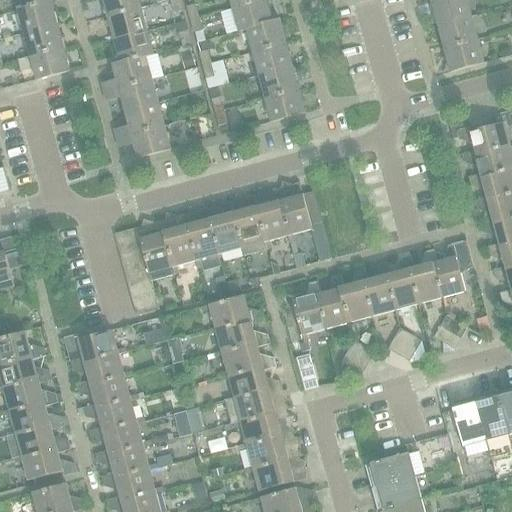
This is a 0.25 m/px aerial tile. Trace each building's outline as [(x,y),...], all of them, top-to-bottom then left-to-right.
[(50,0),(14,0),(18,10),(51,1),(50,0)] [(103,0),(108,17),(141,8),(139,0),(103,0)] [(179,0),(170,0),(174,12),(183,10),(179,0)] [(230,0),(233,8),(262,0),(230,0)] [(266,0),(262,0),(233,8),(239,31),(247,29),(272,22),(272,21),(266,0)] [(467,0),(438,0),(432,2),(438,25),(471,16),(467,0)] [(51,1),(18,10),(24,34),(58,24),(51,1)] [(187,6),(190,19),(199,17),(196,4),(187,6)] [(141,8),(108,17),(114,40),(147,31),(141,8)] [(471,16),(438,25),(444,48),(478,39),(471,16)] [(199,17),(190,19),(194,32),(203,30),(199,17)] [(247,29),(253,52),(286,43),(280,19),(272,21),(272,22),(247,29)] [(58,24),(24,34),(30,57),(64,48),(58,24)] [(183,46),(192,43),(188,30),(179,33),(183,46)] [(112,65),(113,65),(153,54),(147,31),(114,40),(120,63),(112,65)] [(478,39),(444,48),(451,72),(484,63),(478,39)] [(286,43),(253,52),(259,75),(292,66),(286,43)] [(64,48),(30,57),(37,80),(70,71),(64,48)] [(199,53),(203,65),(212,63),(208,50),(199,53)] [(102,84),(104,92),(152,79),(146,57),(154,54),(153,54),(113,65),(117,80),(102,84)] [(212,63),(203,65),(206,78),(215,76),(212,63)] [(292,66),(259,75),(265,98),(299,89),(292,66)] [(152,79),(104,92),(106,101),(121,97),(125,111),(158,102),(152,79)] [(299,89),(265,98),(272,122),(305,114),(299,89)] [(212,99),(215,112),(224,110),(221,97),(212,99)] [(114,130),(116,139),(164,126),(158,102),(125,111),(129,126),(114,130)] [(224,110),(215,112),(219,125),(228,123),(224,110)] [(462,154),(462,155),(475,151),(476,156),(511,147),(505,124),(471,132),(470,128),(464,129),(456,131),(459,140),(473,144),(475,151),(462,154)] [(164,126),(116,139),(119,147),(134,143),(138,158),(171,149),(164,126)] [(475,151),(462,155),(465,164),(479,167),(481,174),(469,177),(469,178),(481,175),(482,180),(511,171),(511,151),(511,147),(476,156),(475,151)] [(481,175),(469,178),(471,187),(484,192),(486,198),(474,201),(474,202),(486,198),(488,203),(511,196),(511,171),(482,180),(481,175)] [(291,197),(280,200),(288,235),(288,236),(290,243),(294,242),(292,234),(312,229),(311,225),(322,222),(314,192),(303,195),(299,182),(295,184),(291,197)] [(268,204),(256,207),(265,242),(267,250),(271,248),(269,241),(288,236),(288,235),(280,200),(276,189),(272,190),(268,204)] [(245,211),(233,214),(242,248),(241,248),(244,256),(248,255),(246,247),(265,242),(256,207),(253,195),(249,196),(245,211)] [(486,198),(474,202),(476,211),(491,215),(492,221),(480,224),(480,225),(493,221),(494,226),(511,221),(511,196),(488,203),(486,198)] [(222,217),(210,220),(219,254),(218,254),(220,262),(225,261),(223,253),(241,248),(242,248),(233,214),(230,202),(226,203),(222,217)] [(198,223),(187,226),(196,261),(195,261),(197,269),(202,267),(199,260),(218,254),(219,254),(210,220),(207,208),(203,209),(198,223)] [(175,230),(164,233),(172,267),(174,275),(179,274),(176,266),(195,261),(196,261),(187,226),(184,214),(179,216),(175,230)] [(141,239),(138,228),(137,228),(141,239),(140,239),(143,249),(145,259),(148,269),(151,279),(151,281),(156,280),(153,272),(172,267),(164,233),(160,220),(156,222),(152,236),(141,239)] [(493,221),(480,225),(483,233),(497,238),(499,244),(486,248),(487,248),(499,245),(500,249),(511,246),(511,221),(494,226),(493,221)] [(137,228),(114,235),(117,245),(140,239),(141,239),(137,228)] [(0,291),(15,287),(10,270),(24,266),(16,236),(0,240),(0,291)] [(140,239),(117,245),(120,255),(143,249),(140,239)] [(467,241),(457,243),(448,246),(444,260),(437,262),(434,249),(434,250),(437,262),(432,263),(441,298),(465,291),(459,272),(474,268),(467,241)] [(499,245),(487,248),(489,257),(503,261),(505,268),(493,271),(505,268),(506,273),(511,271),(511,246),(500,249),(499,245)] [(143,249),(120,255),(122,265),(145,259),(143,249)] [(411,256),(410,256),(414,268),(409,269),(418,304),(441,298),(432,263),(437,262),(434,250),(425,252),(421,266),(414,268),(411,256)] [(388,262),(391,274),(386,276),(395,310),(418,304),(409,269),(414,268),(410,256),(402,258),(398,273),(391,274),(388,262)] [(145,259),(122,265),(125,275),(148,269),(145,259)] [(365,268),(364,268),(368,281),(363,282),(371,316),(395,310),(386,276),(391,274),(388,262),(379,264),(375,279),(368,281),(365,268)] [(341,275),(344,287),(340,288),(348,323),(371,316),(363,282),(368,281),(364,268),(355,271),(352,285),(345,287),(341,275)] [(505,268),(493,271),(495,280),(509,284),(511,291),(499,294),(511,291),(511,294),(511,271),(506,273),(505,268)] [(148,269),(125,275),(128,285),(151,279),(148,269)] [(318,281),(317,281),(321,293),(316,294),(325,329),(348,323),(340,288),(344,287),(341,275),(332,277),(328,291),(321,293),(318,281)] [(151,279),(128,285),(130,295),(153,288),(151,281),(151,279)] [(321,293),(317,281),(309,283),(305,297),(292,300),(304,343),(308,341),(306,334),(325,329),(316,294),(321,293)] [(153,288),(130,295),(133,305),(156,298),(153,288)] [(511,294),(511,291),(499,294),(501,303),(511,306),(511,294)] [(208,330),(250,319),(252,324),(264,321),(262,311),(248,308),(244,295),(202,307),(203,311),(211,309),(216,328),(208,330)] [(156,298),(133,305),(136,316),(159,309),(156,298)] [(446,315),(440,326),(461,339),(467,328),(446,315)] [(250,319),(208,330),(209,334),(217,332),(222,351),(214,353),(257,342),(258,347),(270,344),(268,335),(253,331),(252,324),(264,321),(252,324),(250,319)] [(461,339),(440,326),(433,337),(454,349),(461,339)] [(388,349),(399,355),(411,334),(400,328),(388,349)] [(80,351),(81,358),(83,363),(126,351),(125,347),(117,349),(112,330),(78,340),(77,335),(63,339),(66,348),(80,351)] [(0,363),(31,355),(32,360),(45,357),(42,348),(28,344),(25,332),(0,338),(0,363)] [(411,334),(399,355),(410,361),(422,340),(411,334)] [(179,340),(167,343),(173,366),(183,363),(182,357),(183,356),(179,340)] [(354,340),(348,351),(369,363),(376,352),(354,340)] [(257,342),(214,353),(215,358),(223,355),(228,374),(220,376),(220,377),(263,365),(264,370),(276,367),(274,358),(260,354),(258,348),(270,344),(258,347),(257,342)] [(83,363),(81,358),(69,361),(72,371),(86,375),(88,382),(89,386),(132,375),(131,371),(123,373),(118,354),(126,352),(126,351),(83,363)] [(369,363),(348,351),(342,362),(363,374),(369,363)] [(296,358),(305,390),(318,387),(310,354),(296,358)] [(31,355),(0,363),(0,376),(3,386),(0,387),(0,388),(37,378),(39,383),(51,380),(49,371),(34,367),(32,360),(31,355)] [(263,365),(220,377),(222,381),(229,379),(234,397),(226,399),(226,400),(269,389),(270,393),(282,390),(280,381),(266,377),(264,371),(276,367),(264,370),(263,365)] [(89,386),(88,382),(76,385),(78,394),(92,398),(94,405),(95,410),(138,398),(137,394),(130,396),(125,377),(132,375),(89,386)] [(37,378),(0,388),(0,392),(4,391),(9,410),(1,412),(2,413),(44,401),(45,407),(57,403),(55,394),(41,390),(39,383),(37,378)] [(511,387),(497,391),(509,435),(511,433),(511,387)] [(269,389),(226,400),(227,404),(235,402),(240,420),(233,423),(288,408),(286,404),(272,401),(270,394),(283,390),(282,390),(270,393),(269,389)] [(497,391),(475,397),(486,441),(509,435),(497,391)] [(486,441),(475,397),(451,403),(463,447),(486,441)] [(95,410),(94,405),(82,408),(84,418),(98,422),(100,428),(101,433),(145,421),(144,417),(136,419),(131,401),(139,398),(138,398),(95,410)] [(44,401),(2,413),(2,416),(10,414),(15,433),(8,435),(8,436),(50,425),(51,430),(63,427),(61,417),(47,414),(45,407),(44,401)] [(288,408),(233,423),(234,427),(241,425),(247,444),(239,446),(294,432),(293,428),(278,424),(275,412),(288,409),(288,408)] [(101,433),(100,428),(88,431),(91,441),(105,445),(107,452),(108,457),(143,447),(176,438),(172,424),(161,427),(163,437),(142,442),(137,424),(145,422),(145,421),(101,433)] [(50,425),(8,436),(9,440),(16,438),(21,456),(14,458),(14,460),(57,447),(58,452),(69,449),(67,441),(53,437),(51,430),(50,425)] [(294,432),(239,446),(240,450),(248,448),(253,467),(245,469),(245,470),(288,459),(288,458),(300,455),(299,451),(293,449),(285,447),(282,435),(294,432)] [(408,453),(406,445),(384,451),(386,459),(408,453)] [(57,447),(14,460),(15,463),(23,461),(28,480),(62,471),(63,475),(76,472),(74,463),(60,459),(58,452),(57,447)] [(108,457),(107,452),(94,455),(97,464),(111,468),(113,475),(114,480),(156,468),(156,465),(149,467),(143,447),(108,457)] [(365,465),(371,488),(415,476),(408,453),(386,459),(365,465)] [(288,459),(245,470),(246,473),(254,471),(259,491),(307,478),(305,473),(291,470),(288,459)] [(114,480),(113,475),(101,479),(103,487),(117,491),(119,499),(121,503),(163,492),(162,488),(154,490),(149,471),(157,469),(156,468),(114,480)] [(415,476),(371,488),(377,511),(421,499),(415,476)] [(203,482),(191,485),(195,502),(208,499),(203,482)] [(33,498),(36,511),(54,511),(73,507),(74,511),(75,511),(87,509),(84,499),(70,496),(67,483),(24,495),(25,500),(33,498)] [(299,511),(314,508),(313,504),(299,501),(296,488),(253,499),(255,504),(262,502),(264,511),(299,511)] [(223,490),(208,494),(211,504),(225,500),(223,490)] [(121,503),(119,499),(107,502),(109,510),(115,511),(168,511),(168,510),(161,511),(159,511),(155,495),(163,493),(163,492),(121,503)] [(424,511),(421,499),(377,511),(424,511)]
